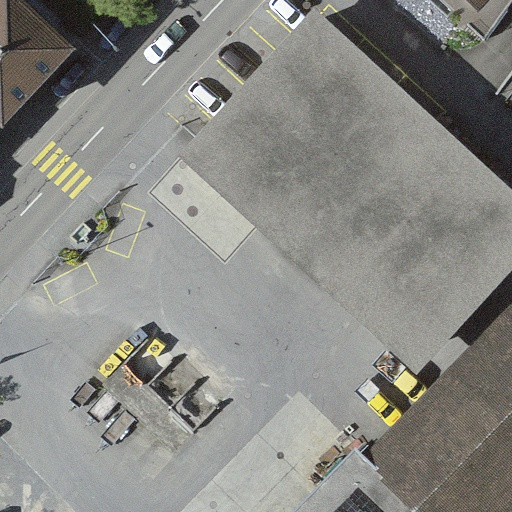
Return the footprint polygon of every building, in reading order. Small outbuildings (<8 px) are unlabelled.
[(80,42),(32,0),(0,0),(0,113),(9,122),(80,42)] [(509,0),(465,0),(490,22),(509,0)] [(511,259),(511,185),(317,10),(179,161),(412,371),(511,259)] [(511,511),(511,327),(382,462),(434,511),(511,511)] [(414,511),(365,462),(315,511),(414,511)]
